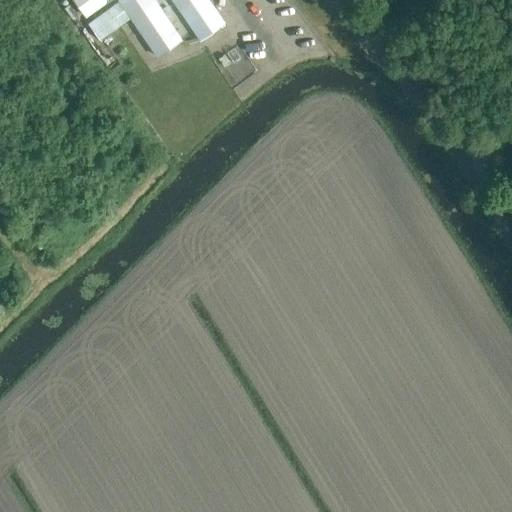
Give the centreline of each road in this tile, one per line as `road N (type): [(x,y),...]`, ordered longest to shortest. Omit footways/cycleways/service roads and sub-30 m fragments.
road 1 (unclassified): [(462,168),(416,93),(330,0)]
road 2 (track): [(0,335),(45,290),(0,231)]
